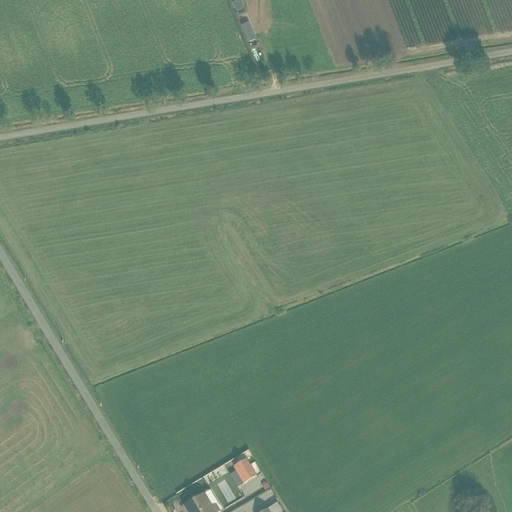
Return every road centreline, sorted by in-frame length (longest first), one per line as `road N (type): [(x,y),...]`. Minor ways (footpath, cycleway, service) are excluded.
road 1 (unclassified): [(0,138),(511,52)]
road 2 (unclassified): [(156,511),(0,252)]
